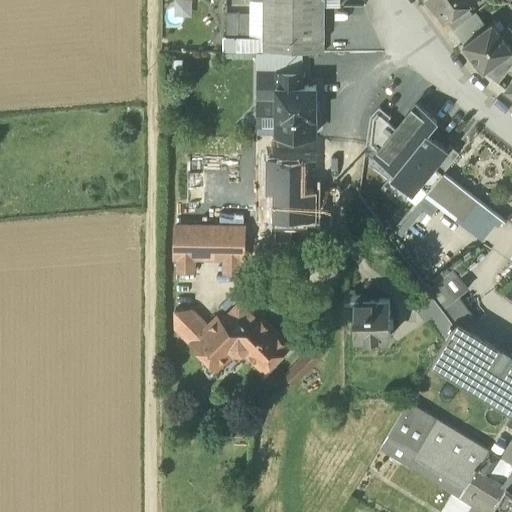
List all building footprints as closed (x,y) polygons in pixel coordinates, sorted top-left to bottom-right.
[(264,37),(264,39),(324,40),(324,5),(324,0),(264,0),(264,1),(264,37)] [(431,0),(446,19),(466,4),(471,0),(431,0)] [(264,37),(264,1),(251,1),(251,12),(250,37),(264,37)] [(446,19),(453,29),(474,13),(466,4),(446,19)] [(359,9),(358,15),(360,20),(366,22),(371,19),(373,14),(370,8),(364,6),(359,9)] [(250,37),(251,12),(226,12),(226,36),(250,37)] [(464,43),(486,26),(476,12),(474,13),(453,29),(464,43)] [(486,26),(464,43),(484,71),(511,50),(511,47),(506,40),(510,37),(502,26),(498,29),(492,21),(486,26)] [(324,40),(264,39),(264,51),(324,52),(324,40)] [(511,50),(484,71),(498,82),(511,66),(511,50)] [(303,71),(277,71),(277,74),(277,97),(277,132),(278,132),(287,132),(316,133),(316,85),(303,85),(303,71)] [(259,97),(277,97),(277,74),(260,74),(259,97)] [(393,134),(376,154),(379,156),(396,170),(392,175),(412,192),(419,183),(447,150),(428,133),(438,121),(418,104),(393,134)] [(376,154),(393,134),(383,125),(392,115),(379,106),(371,115),(366,153),(375,160),(379,156),(376,154)] [(286,156),(287,132),(278,132),(277,132),(257,132),(257,156),(286,156)] [(447,150),(419,183),(429,191),(443,174),(460,153),(451,145),(447,150)] [(494,215),(443,174),(429,191),(480,232),(494,215)] [(243,225),(177,224),(177,256),(179,256),(179,268),(194,269),(195,257),(225,257),(224,269),(240,269),(241,257),(243,257),(243,225)] [(453,271),(429,290),(444,310),(455,325),(457,323),(469,330),(474,322),(456,298),(468,289),(453,271)] [(444,310),(430,291),(414,303),(428,321),(444,310)] [(390,300),(355,301),(356,339),(391,339),(390,300)] [(210,326),(194,342),(195,343),(217,366),(233,350),(235,351),(244,352),(246,349),(257,360),(265,368),(272,360),(288,344),(262,318),(256,323),(250,317),(253,314),(240,301),(228,314),(230,317),(224,323),(218,317),(210,326)] [(210,326),(193,309),(176,309),(175,327),(193,345),(195,343),(194,342),(210,326)] [(511,356),(469,330),(457,323),(455,325),(432,363),(511,413),(511,412),(511,356)] [(306,354),(284,375),(294,386),(315,364),(306,354)] [(265,368),(257,360),(253,364),(265,376),(277,365),(272,360),(265,368)] [(409,401),(386,438),(393,443),(416,405),(409,401)] [(471,505),(482,511),(504,511),(494,506),(465,488),(427,465),(440,444),(478,467),(480,464),(489,450),(416,405),(393,443),(386,438),(380,449),(471,505)] [(511,442),(501,458),(511,464),(511,442)] [(465,488),(478,467),(440,444),(427,465),(465,488)] [(501,458),(489,450),(480,464),(492,472),(501,458)] [(492,479),(503,485),(511,470),(511,464),(501,458),(492,472),(495,474),(492,479)] [(465,488),(494,506),(506,487),(503,485),(492,479),(489,477),(492,472),(480,464),(478,467),(465,488)] [(505,511),(511,500),(511,491),(506,487),(494,506),(504,511),(505,511)]
